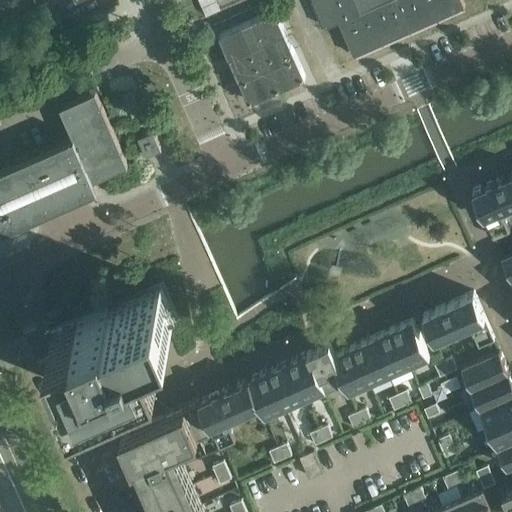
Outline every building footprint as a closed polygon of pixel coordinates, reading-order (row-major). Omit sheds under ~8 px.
[(466,5),(463,0),(314,0),(326,26),(339,20),(355,54),(466,5)] [(275,8),(219,34),(249,101),(305,76),(275,8)] [(128,163),(97,91),(96,90),(61,105),(74,135),(0,167),(0,220),(4,229),(98,187),(94,178),(128,163)] [(133,116),(142,112),(132,90),(123,94),(133,116)] [(162,148),(154,130),(139,137),(147,155),(162,148)] [(511,202),(511,171),(473,189),(494,236),(510,229),(501,207),(511,202)] [(511,251),(503,255),(511,275),(511,251)] [(79,318),(52,330),(65,360),(63,361),(75,389),(163,352),(150,325),(164,320),(175,315),(161,284),(111,307),(109,303),(78,316),(79,318)] [(424,313),(435,338),(470,322),(479,344),(495,337),(475,290),(424,313)] [(430,355),(414,317),(393,326),(410,364),(430,355)] [(410,364),(393,326),(373,335),(390,373),(410,364)] [(390,373),(373,335),(354,344),(370,381),(390,373)] [(346,379),(334,353),(335,352),(330,341),(308,351),(325,388),(344,380),(346,379)] [(354,344),(335,352),(334,353),(346,379),(344,380),(349,391),(370,381),(354,344)] [(472,386),(509,369),(500,348),(463,365),(472,386)] [(325,388),(308,351),(289,359),(306,397),(325,388)] [(453,355),(444,359),(449,371),(458,367),(453,355)] [(306,397),(289,359),(270,368),(286,406),(306,397)] [(449,371),(444,359),(435,363),(440,374),(449,371)] [(286,406),(270,368),(249,377),(260,403),(265,415),(286,406)] [(511,391),(511,374),(509,369),(472,386),(481,406),(511,391)] [(260,403),(249,377),(200,399),(213,429),(220,446),(236,439),(227,417),(260,403)] [(428,381),(419,385),(424,396),(433,392),(428,381)] [(407,388),(398,392),(404,404),(412,400),(407,388)] [(511,415),(511,391),(481,406),(489,425),(511,415)] [(404,404),(398,392),(390,396),(395,407),(404,404)] [(121,433),(122,435),(134,462),(138,461),(160,511),(206,511),(177,445),(212,429),(213,429),(200,399),(121,433)] [(436,401),(425,407),(429,416),(440,410),(436,401)] [(367,406),(358,410),(363,422),(372,418),(367,406)] [(363,422),(358,410),(349,414),(354,425),(363,422)] [(511,437),(511,415),(489,425),(498,444),(511,437)] [(328,423),(319,427),(325,439),(333,435),(328,423)] [(325,439),(319,427),(311,431),(316,443),(325,439)] [(438,437),(442,446),(454,441),(450,432),(438,437)] [(511,437),(498,444),(507,466),(511,463),(511,437)] [(287,441),(279,445),(284,457),(293,453),(287,441)] [(458,450),(454,441),(442,446),(446,455),(458,450)] [(284,457),(279,445),(270,449),(275,460),(284,457)] [(301,455),(310,476),(324,470),(315,449),(301,455)] [(223,478),(233,473),(224,458),(215,463),(223,478)] [(477,469),(481,478),(492,472),(489,464),(477,469)] [(461,467),(452,471),(458,483),(466,479),(461,467)] [(458,483),(452,471),(444,475),(449,487),(458,483)] [(496,481),(492,472),(481,478),(485,486),(496,481)] [(422,485),(413,489),(418,500),(427,496),(422,485)] [(495,511),(484,485),(463,495),(470,511),(495,511)] [(511,487),(503,492),(511,511),(511,487)] [(418,500),(413,489),(404,493),(409,504),(418,500)] [(470,511),(463,495),(443,504),(446,511),(470,511)] [(386,511),(382,502),(373,506),(375,511),(386,511)]
